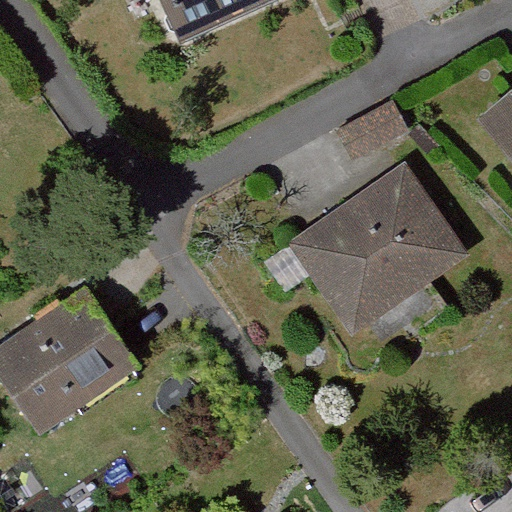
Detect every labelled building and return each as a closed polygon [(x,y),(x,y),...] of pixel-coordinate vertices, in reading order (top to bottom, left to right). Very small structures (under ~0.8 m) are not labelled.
[(161,0),(182,45),(279,0),(161,0)] [(511,93),(481,119),(511,155),(511,93)] [(409,126),(394,97),(338,125),(353,155),(409,126)] [(466,252),(405,166),(293,244),(353,331),(466,252)] [(0,370),(41,435),(137,374),(86,293),(0,348),(0,370)]
